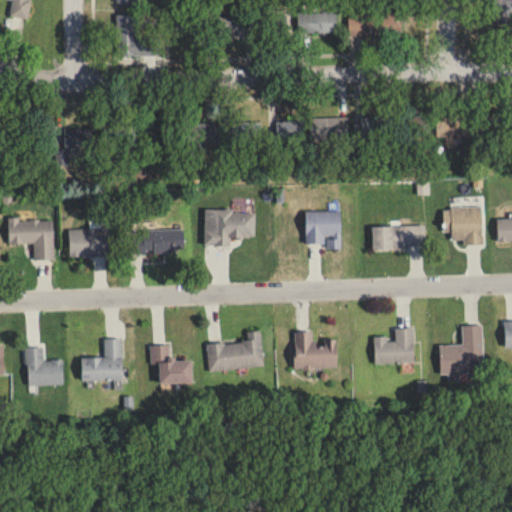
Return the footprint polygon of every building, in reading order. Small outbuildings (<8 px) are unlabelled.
[(12,0),(9,16),(26,19),(30,0),(12,0)] [(511,0),(492,0),(492,24),(511,24),(511,0)] [(336,32),(336,13),(298,13),(298,32),(336,32)] [(158,56),(158,38),(136,38),(136,14),(116,14),(116,56),(158,56)] [(287,36),(287,15),(261,15),(261,36),(287,36)] [(401,15),(347,15),(347,36),(401,36),(401,15)] [(253,36),(253,16),(218,16),(218,36),(253,36)] [(206,18),(174,18),(174,38),(206,38),(206,18)] [(432,112),(460,111),(461,133),(433,134),(432,112)] [(478,112),(507,111),(508,130),(478,131),(478,112)] [(397,113),(425,112),(426,134),(398,135),(397,113)] [(358,115),(386,114),(387,135),(359,136),(358,115)] [(307,116),(345,115),(346,138),(308,139),(307,116)] [(274,119),(301,118),(301,137),(274,138),(274,119)] [(229,120),(258,119),(259,139),(230,140),(229,120)] [(181,121),(218,120),(219,141),(182,143),(181,121)] [(104,124),(133,123),(134,143),(105,144),(104,124)] [(62,126),(91,125),(92,145),(63,146),(62,126)] [(449,205),(479,204),(480,242),(461,243),(461,237),(449,238),(449,229),(441,229),(441,207),(449,207),(449,205)] [(303,209),(338,208),(339,246),(325,246),(325,233),(322,233),(322,241),(304,241),(303,209)] [(230,237),(254,238),(255,211),(204,210),(204,245),(230,246),(230,237)] [(494,216),(511,215),(511,238),(495,238),(494,216)] [(54,260),(53,220),(8,220),(9,244),(34,244),(34,260),(54,260)] [(369,224),(423,222),(423,242),(407,243),(407,246),(370,247),(369,224)] [(70,257),(107,257),(107,230),(70,230),(70,257)] [(131,253),(184,253),(184,230),(130,230),(131,253)] [(511,319),(502,319),(503,344),(511,343),(511,319)] [(482,325),(462,326),(462,345),(439,346),(440,375),(448,375),(448,382),(459,382),(459,374),(468,374),(467,361),(483,361),(482,325)] [(395,329),(395,339),(374,339),(374,365),(413,365),(413,329),(395,329)] [(209,372),(264,367),(261,331),(247,332),(248,342),(207,345),(209,372)] [(294,369),(336,369),(336,341),(313,341),(313,332),(294,332),(294,369)] [(122,340),(105,340),(105,358),(81,358),(81,381),(122,380),(122,340)] [(192,383),(192,360),(172,361),(172,346),(151,346),(151,365),(159,365),(159,384),(192,383)] [(63,386),(63,361),(44,362),(44,348),(26,349),(27,386),(63,386)]
